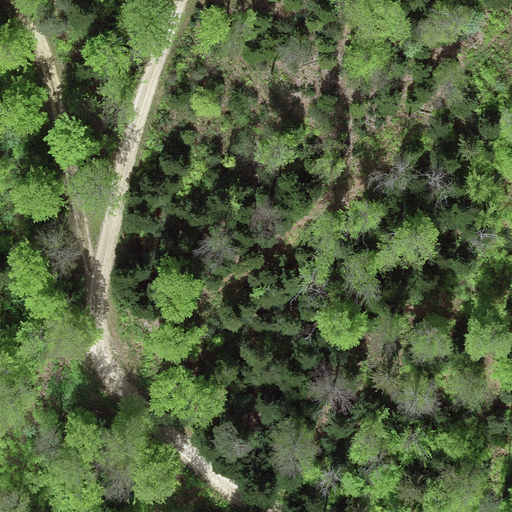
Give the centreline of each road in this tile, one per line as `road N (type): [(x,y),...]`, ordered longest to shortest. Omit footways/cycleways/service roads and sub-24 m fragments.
road 1 (track): [(94,287),(144,94),(179,0)]
road 2 (track): [(19,0),(54,68),(94,287)]
road 3 (track): [(254,511),(141,416),(115,377),(94,287)]
